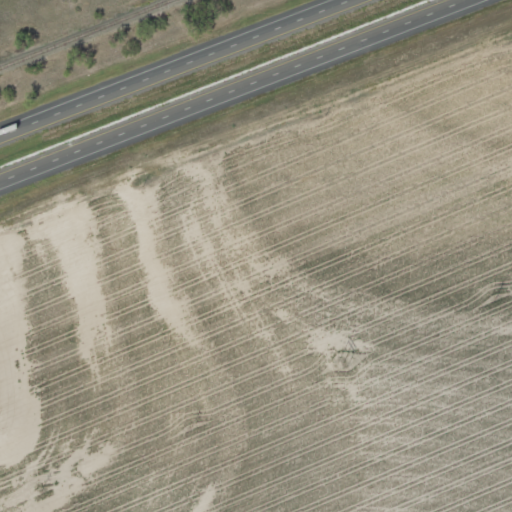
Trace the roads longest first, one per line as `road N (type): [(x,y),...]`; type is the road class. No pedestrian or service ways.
road 1 (residential): [(0,335),(511,86)]
road 2 (trunk): [(0,182),(471,0)]
road 3 (trunk): [(362,0),(0,139)]
